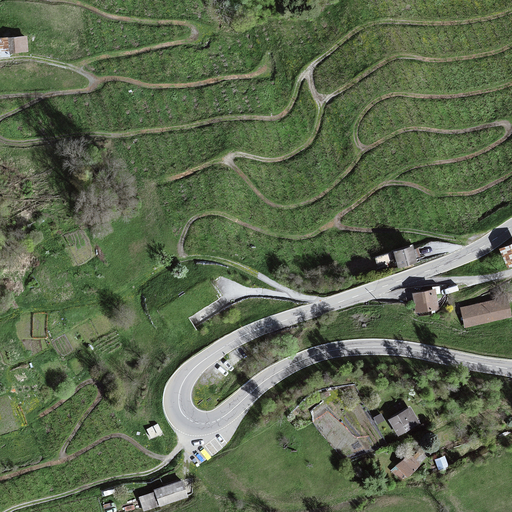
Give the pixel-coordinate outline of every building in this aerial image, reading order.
[(26,37),(0,39),(0,56),(27,55),(26,37)] [(511,241),(497,248),(506,270),(511,267),(511,241)] [(408,244),(390,250),(397,269),(415,263),(408,244)] [(435,289),(414,293),(418,314),(439,310),(435,289)] [(511,316),(507,298),(461,309),(466,330),(511,318),(511,316)] [(408,408),(386,421),(396,438),(417,425),(408,408)] [(158,424),(147,430),(152,438),(162,433),(158,424)] [(408,453),(395,466),(400,472),(395,476),(402,483),(426,460),(418,453),(413,458),(408,453)] [(445,458),(435,462),(440,473),(450,469),(445,458)] [(182,481),(154,491),(154,492),(140,497),(144,511),(160,506),(160,507),(188,499),(182,481)]
